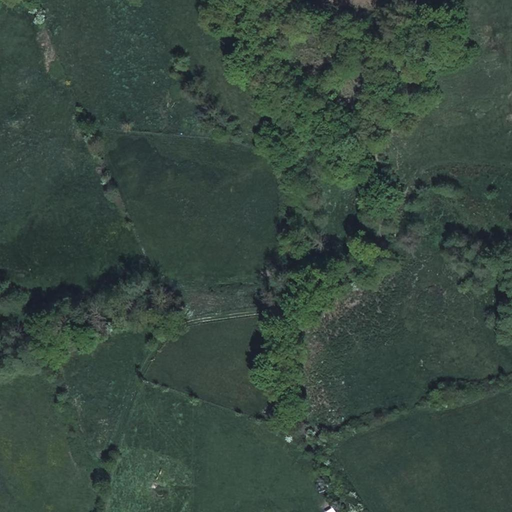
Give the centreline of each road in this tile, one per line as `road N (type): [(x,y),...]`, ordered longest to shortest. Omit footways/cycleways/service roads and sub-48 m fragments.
road 1 (track): [(96,511),(142,370),(168,334),(325,293),(374,262),(380,249),(375,157),(264,77),(246,51),(237,0)]
road 2 (track): [(282,307),(284,378),(299,429),(350,511)]
